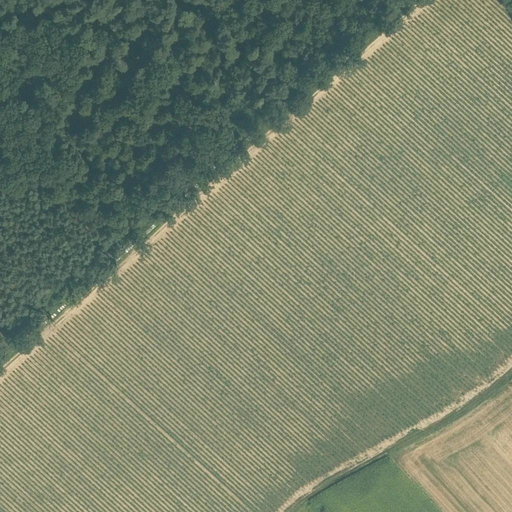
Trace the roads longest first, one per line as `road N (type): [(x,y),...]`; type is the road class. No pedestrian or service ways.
road 1 (track): [(511,8),(503,0),(428,0),(0,373)]
road 2 (track): [(511,374),(294,511)]
